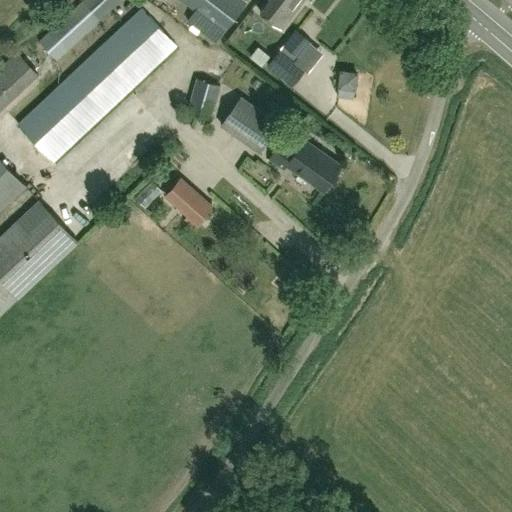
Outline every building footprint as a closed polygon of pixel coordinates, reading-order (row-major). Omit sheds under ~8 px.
[(84,0),(83,0),(39,40),(55,57),(56,58),(100,18),(84,0)] [(84,0),(100,18),(120,0),(84,0)] [(246,3),(242,0),(180,0),(194,10),(186,20),(215,43),(246,3)] [(268,0),(258,12),(281,30),(304,0),(268,0)] [(53,160),(176,44),(142,8),(19,124),(53,160)] [(305,69),(297,62),(313,43),(296,29),(267,64),(292,84),(305,69)] [(0,67),(0,110),(38,74),(17,52),(0,67)] [(211,119),(220,85),(197,78),(187,113),(211,119)] [(241,98),(221,126),(258,153),(278,125),(241,98)] [(277,112),(281,107),(273,101),(269,106),(277,112)] [(287,164),(324,190),(341,165),(304,139),(295,151),(281,141),(269,158),(283,169),(287,164)] [(0,207),(24,185),(0,159),(0,207)] [(271,186),(277,176),(257,164),(251,174),(271,186)] [(215,206),(181,176),(163,195),(186,216),(183,219),(194,229),(215,206)] [(38,200),(0,234),(0,311),(76,241),(38,200)]
